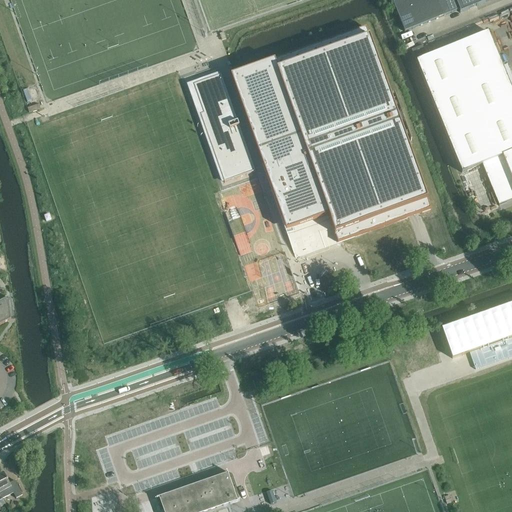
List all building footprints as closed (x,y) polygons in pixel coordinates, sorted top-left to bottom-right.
[(402,0),(401,1),(405,12),(413,9),(409,0),(402,0)] [(409,0),(413,9),(421,5),(418,0),(409,0)] [(434,0),(429,2),(436,20),(444,17),(436,0),(434,0)] [(436,0),(444,17),(451,14),(445,0),(436,0)] [(445,0),(451,14),(459,11),(454,0),(445,0)] [(492,0),(454,0),(459,11),(460,13),(492,0)] [(393,4),(397,15),(405,12),(401,1),(393,4)] [(421,5),(428,23),(436,20),(429,2),(421,5)] [(413,9),(420,26),(428,23),(421,5),(413,9)] [(405,12),(413,30),(420,26),(413,9),(405,12)] [(397,15),(405,33),(413,30),(405,12),(397,15)] [(230,77),(286,232),(328,216),(338,244),(431,211),(366,29),(230,77)] [(499,206),(506,203),(505,202),(511,198),(511,90),(488,32),(416,62),(462,174),(482,165),(499,206)] [(412,51),(416,62),(427,57),(422,46),(412,51)] [(221,76),(194,85),(204,114),(200,115),(204,127),(235,116),(221,76)] [(235,116),(204,127),(207,133),(237,122),(235,116)] [(237,122),(207,133),(224,183),(255,173),(239,127),(239,126),(237,122)] [(0,325),(11,320),(11,319),(8,299),(8,298),(0,302),(0,325)] [(511,355),(511,303),(442,329),(453,359),(470,352),(476,369),(511,355)] [(3,474),(0,475),(0,495),(3,500),(13,495),(16,499),(23,496),(15,482),(9,485),(3,474)] [(163,511),(229,511),(228,509),(241,505),(240,504),(238,504),(228,475),(227,475),(227,478),(156,502),(157,504),(160,503),(163,511)] [(272,491),(266,494),(270,505),(276,503),(272,491)]
